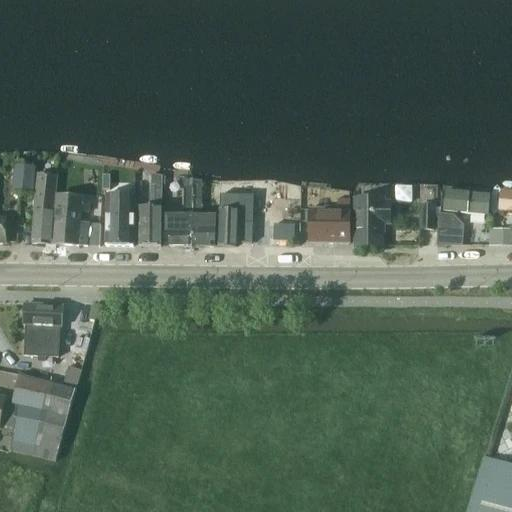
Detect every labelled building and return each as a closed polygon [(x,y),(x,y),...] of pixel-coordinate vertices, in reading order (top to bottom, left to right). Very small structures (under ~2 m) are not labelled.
[(35,169),(16,167),(14,193),(32,195),(35,169)] [(37,175),(32,246),(51,247),(56,178),(37,175)] [(140,209),(139,249),(161,249),(162,180),(151,178),(151,209),(140,209)] [(184,218),(165,218),(165,249),(193,249),(194,183),(185,183),(185,190),(184,218)] [(194,183),(193,249),(214,249),(214,218),(202,218),(202,183),(194,183)] [(442,215),(495,219),(498,188),(445,184),(442,215)] [(106,248),(133,249),(134,196),(106,196),(106,248)] [(220,213),(219,249),(236,249),(236,248),(237,245),(253,245),(253,244),(252,244),(254,198),(222,197),(220,197),(220,213)] [(384,200),(354,200),(354,249),(384,249),(384,226),(390,226),(390,203),(384,203),(384,200)] [(310,245),(350,246),(350,201),(338,201),(337,211),(310,211),(310,245)] [(89,213),(90,203),(56,202),(53,247),(100,248),(101,224),(89,224),(89,225),(81,224),(81,213),(89,213)] [(434,219),(438,220),(439,220),(440,209),(435,209),(435,208),(421,207),(420,231),(434,232),(434,219)] [(439,220),(438,220),(437,246),(452,246),(454,221),(439,220)] [(274,226),(274,243),(294,243),(295,227),(274,226)] [(489,247),(489,248),(511,248),(511,232),(489,232),(489,247)] [(63,309),(26,306),(24,327),(27,327),(25,357),(52,358),(53,349),(59,349),(60,329),(62,329),(63,309)] [(92,307),(89,322),(95,323),(97,322),(102,318),(102,314),(102,308),(92,307)] [(69,368),(63,389),(75,392),(81,372),(69,368)] [(10,454),(25,457),(48,385),(19,377),(11,408),(16,409),(12,444),(10,454)] [(48,385),(25,457),(55,464),(75,392),(48,385)] [(468,511),(511,511),(511,467),(485,459),(468,511)]
